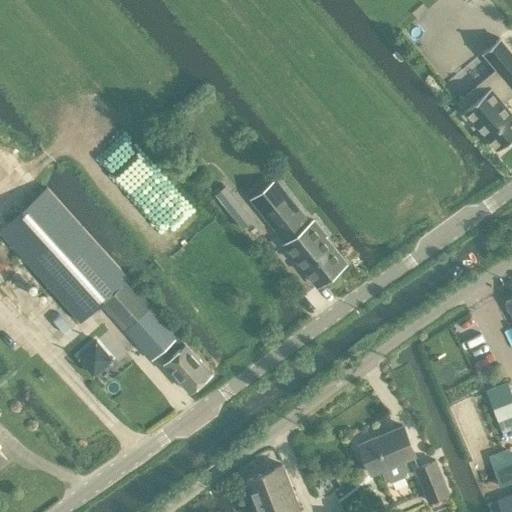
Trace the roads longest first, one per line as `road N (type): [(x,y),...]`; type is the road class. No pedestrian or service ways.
road 1 (tertiary): [(511,188),(59,511)]
road 2 (unclassified): [(162,511),(511,259)]
